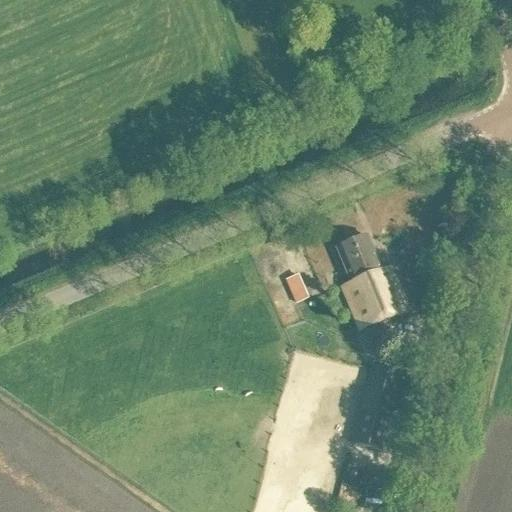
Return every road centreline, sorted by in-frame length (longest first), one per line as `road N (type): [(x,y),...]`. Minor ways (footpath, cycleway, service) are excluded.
road 1 (unclassified): [(511,108),(0,324)]
road 2 (unclassified): [(511,119),(410,511)]
